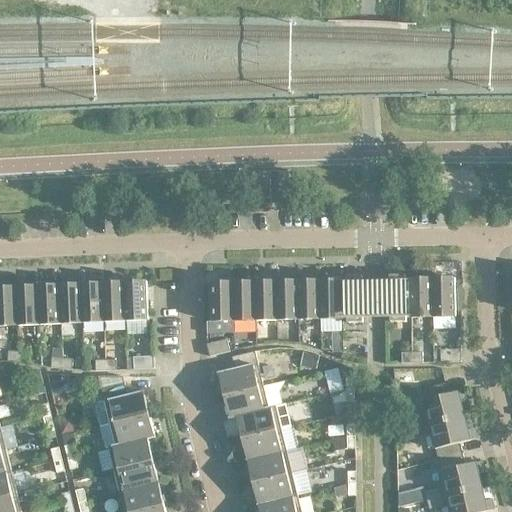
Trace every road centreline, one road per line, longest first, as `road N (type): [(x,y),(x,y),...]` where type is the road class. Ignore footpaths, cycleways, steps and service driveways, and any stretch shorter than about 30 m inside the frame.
road 1 (residential): [(486,243),(186,247)]
road 2 (residential): [(220,511),(193,396),(186,247)]
road 3 (residential): [(511,450),(487,353),(486,243)]
road 4 (residential): [(186,247),(0,256)]
